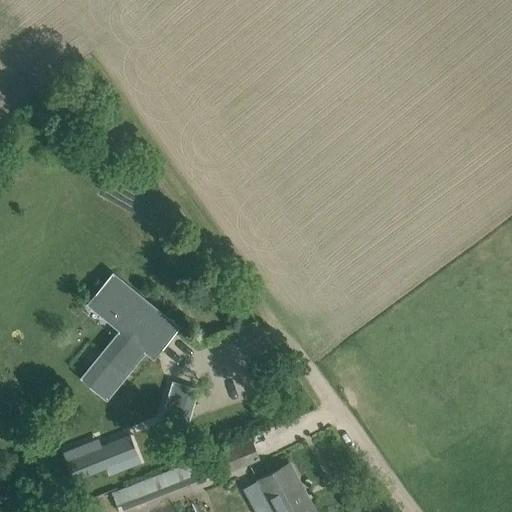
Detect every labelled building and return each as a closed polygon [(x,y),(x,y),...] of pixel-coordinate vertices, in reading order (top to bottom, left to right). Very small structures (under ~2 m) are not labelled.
[(80,132),(71,120),(63,125),(72,138),(80,132)] [(173,325),(173,324),(109,277),(87,304),(119,330),(81,377),(107,397),(148,346),(154,351),(158,352),(164,338),(162,337),(172,324),(173,325)] [(162,420),(185,427),(197,389),(174,382),(162,420)] [(130,434),(102,445),(67,459),(74,478),(108,466),(111,473),(140,461),(130,434)] [(18,461),(31,471),(42,456),(15,436),(1,454),(16,464),(18,461)] [(214,455),(221,474),(259,460),(252,441),(214,455)] [(119,510),(217,472),(210,454),(113,492),(119,510)] [(258,480),(273,511),(311,511),(301,491),(304,490),(289,463),(258,480)] [(0,507),(13,493),(0,481),(0,507)]
